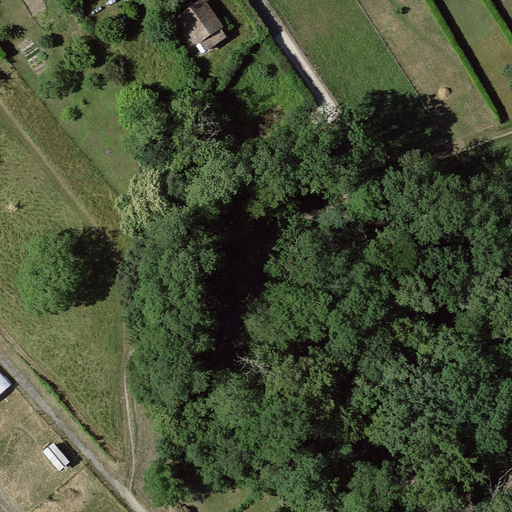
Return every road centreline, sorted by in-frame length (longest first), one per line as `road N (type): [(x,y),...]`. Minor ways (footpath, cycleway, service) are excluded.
road 1 (track): [(257,0),(385,179)]
road 2 (track): [(511,133),(385,179)]
